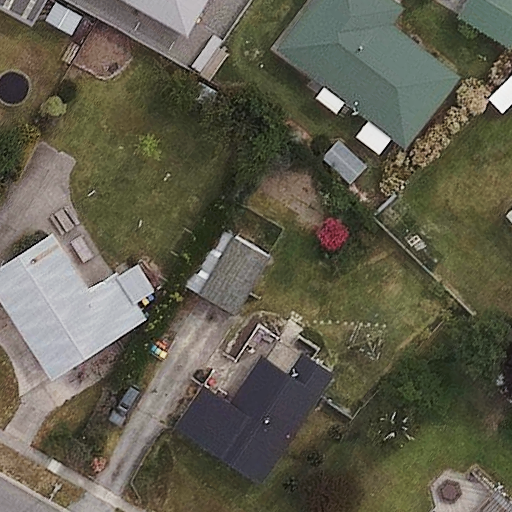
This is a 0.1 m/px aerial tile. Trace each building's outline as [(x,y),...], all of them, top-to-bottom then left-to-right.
[(50,0),(0,0),(0,7),(34,27),(50,0)] [(121,0),(190,37),(210,0),(121,0)] [(393,0),(317,0),(278,51),(407,151),(463,80),(393,26),(406,9),(393,0)] [(511,0),(471,0),(461,18),(511,48),(511,0)] [(278,252),(232,220),(189,282),(235,314),(278,252)] [(55,234),(0,269),(0,302),(53,384),(152,320),(119,270),(90,289),(55,234)] [(204,384),(174,432),(264,489),(332,383),(273,346),(237,404),(204,384)] [(511,511),(511,503),(498,490),(476,511),(511,511)]
